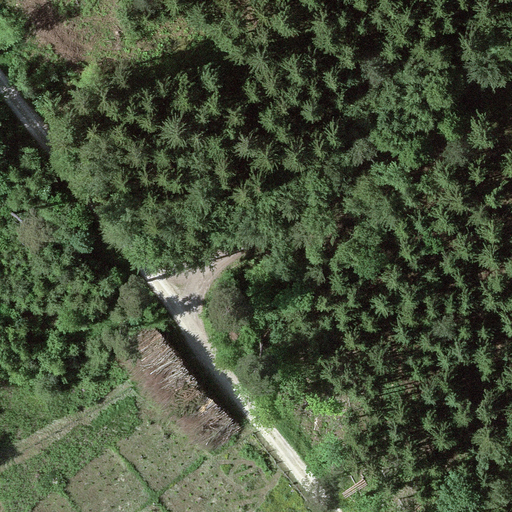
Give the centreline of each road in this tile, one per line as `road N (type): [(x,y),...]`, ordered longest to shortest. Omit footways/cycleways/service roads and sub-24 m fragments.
road 1 (track): [(0,75),(336,511)]
road 2 (track): [(172,294),(511,38)]
